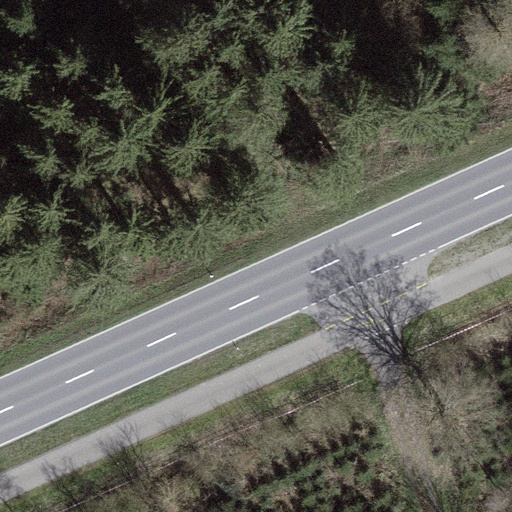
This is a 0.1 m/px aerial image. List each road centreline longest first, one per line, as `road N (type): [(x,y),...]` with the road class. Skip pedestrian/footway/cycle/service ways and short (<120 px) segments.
road 1 (primary): [(0,410),(511,187)]
road 2 (track): [(436,511),(370,249)]
